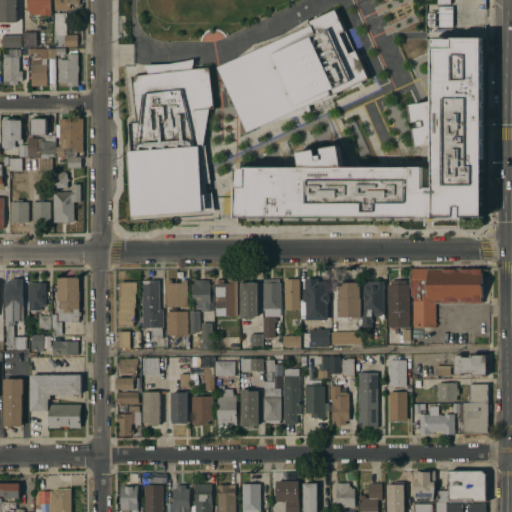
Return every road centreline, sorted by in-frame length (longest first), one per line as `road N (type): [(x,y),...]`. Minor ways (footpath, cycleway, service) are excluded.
road 1 (residential): [(100,0),(105,511)]
road 2 (residential): [(511,455),(0,456)]
road 3 (residential): [(511,248),(105,249)]
